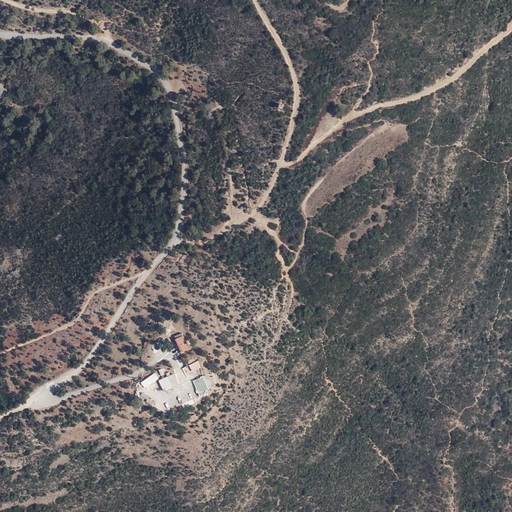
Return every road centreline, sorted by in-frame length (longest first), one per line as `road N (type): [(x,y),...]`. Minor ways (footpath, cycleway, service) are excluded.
road 1 (unclassified): [(0,33),(110,42),(155,68),(170,90),(184,164),(177,239),(89,358),(43,399),(142,370),(162,356),(172,358),(187,388),(159,400)]
road 2 (track): [(282,163),(352,115),(450,78),(511,26)]
road 3 (track): [(282,163),(297,93),(283,46),(255,0)]
road 4 (track): [(177,239),(198,243),(253,213),(282,163)]
